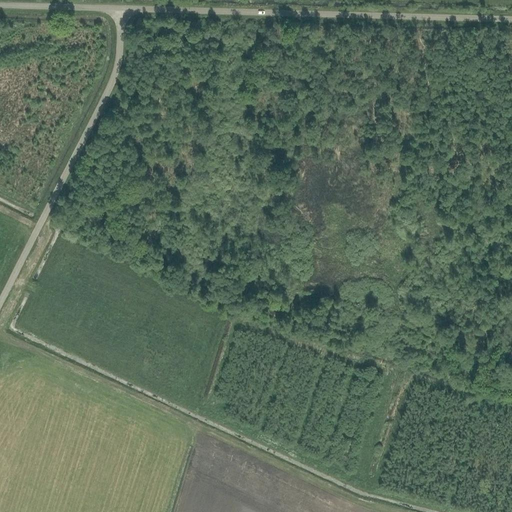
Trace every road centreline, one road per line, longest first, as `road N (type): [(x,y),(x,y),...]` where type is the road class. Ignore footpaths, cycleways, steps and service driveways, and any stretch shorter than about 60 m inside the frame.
road 1 (unclassified): [(511,20),(120,9)]
road 2 (unclassified): [(0,302),(115,78),(120,9)]
road 3 (unclassified): [(0,5),(120,9)]
